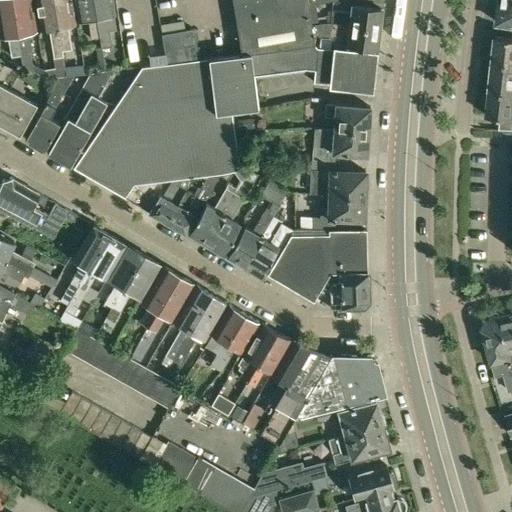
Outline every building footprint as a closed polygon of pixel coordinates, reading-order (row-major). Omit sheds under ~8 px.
[(10,0),(0,0),(0,37),(7,36),(10,56),(19,55),(10,0)] [(30,0),(10,0),(19,55),(21,68),(33,72),(29,52),(30,52),(27,33),(36,31),(30,0)] [(35,0),(41,30),(48,29),(53,59),(62,58),(61,52),(52,0),(35,0)] [(70,0),(52,0),(61,52),(70,50),(66,26),(74,25),(70,0)] [(93,0),(74,0),(78,22),(88,20),(91,40),(99,39),(93,0)] [(100,49),(102,49),(110,48),(108,32),(116,31),(110,0),(93,0),(99,39),(100,49)] [(233,0),(243,54),(314,46),(313,35),(311,27),(309,6),(307,0),(233,0)] [(497,12),(496,18),(498,20),(498,23),(511,25),(511,0),(501,0),(500,11),(497,12)] [(380,17),(382,7),(352,4),(351,13),(332,11),(331,23),(382,28),(383,19),(380,17)] [(380,38),(382,28),(331,23),(311,27),(313,35),(332,37),(332,35),(348,37),(347,46),(376,50),(377,39),(380,38)] [(163,34),(168,64),(200,60),(195,29),(165,34),(163,34)] [(493,61),(511,63),(511,38),(496,36),(493,61)] [(319,48),(314,46),(243,54),(200,60),(168,64),(143,67),(73,167),(125,197),(125,196),(133,182),(153,180),(234,172),(239,172),(231,114),(258,110),(254,77),(306,70),(315,71),(313,83),(374,90),(378,55),(319,48)] [(65,76),(62,58),(53,59),(54,68),(56,76),(57,76),(65,76)] [(491,84),(490,89),(511,91),(511,63),(493,61),(491,84)] [(113,71),(99,73),(90,74),(64,117),(66,118),(47,151),(69,164),(107,101),(98,96),(113,71)] [(24,138),(43,149),(60,122),(51,117),(58,106),(56,105),(74,76),(65,76),(57,76),(49,91),(52,92),(24,138)] [(0,106),(10,88),(0,82),(0,106)] [(0,124),(19,135),(37,103),(10,88),(0,106),(0,124)] [(511,91),(490,89),(487,114),(511,117),(511,91)] [(336,118),(335,129),(368,131),(368,128),(371,127),(372,121),(369,120),(370,108),(326,105),(325,117),(336,118)] [(254,128),(252,117),(235,119),(236,130),(254,128)] [(368,134),(368,131),(335,129),(313,127),(311,163),(332,164),(333,153),(366,155),(367,144),(370,143),(370,137),(368,134)] [(307,163),(306,172),(309,172),(315,173),(315,171),(323,171),(323,179),(330,179),(330,194),(367,195),(367,183),(364,181),(365,170),(334,169),(332,169),(332,164),(311,163),(307,163)] [(248,171),(239,172),(234,172),(241,183),(244,178),(248,171)] [(193,193),(185,189),(166,220),(184,231),(217,175),(206,176),(193,193)] [(73,223),(77,216),(54,202),(48,214),(32,205),(34,200),(43,204),(46,198),(11,177),(3,179),(0,185),(0,214),(0,215),(3,210),(52,237),(63,217),(73,223)] [(125,196),(139,204),(166,220),(185,189),(192,177),(172,179),(160,197),(147,191),(153,181),(153,180),(133,182),(125,196)] [(241,183),(238,190),(206,241),(213,245),(213,248),(218,251),(220,250),(223,251),(240,223),(233,219),(247,195),(255,184),(244,178),(241,183)] [(238,260),(245,264),(276,213),(275,212),(287,190),(269,180),(261,194),(273,202),(269,209),(266,207),(252,231),(244,226),(227,254),(230,256),(231,257),(236,260),(238,260)] [(201,238),(206,241),(238,190),(227,184),(214,207),(206,203),(189,231),(193,234),(193,236),(198,239),(201,238)] [(367,205),(367,195),(330,194),(330,207),(322,207),(322,216),(315,216),(314,229),(334,229),(335,218),(365,218),(365,208),(367,205)] [(280,215),(276,213),(245,264),(252,268),(252,271),(258,274),(259,274),(261,275),(279,246),(270,241),(284,218),(280,215)] [(67,305),(80,283),(109,234),(93,225),(72,259),(81,264),(60,300),(67,305)] [(312,302),(322,285),(328,274),(366,274),(366,230),(334,229),(314,229),(293,229),(266,274),(312,302)] [(14,243),(0,234),(0,256),(29,273),(52,286),(56,279),(31,266),(30,268),(28,267),(31,260),(10,250),(14,243)] [(124,243),(109,234),(80,283),(67,305),(59,319),(76,328),(82,319),(73,314),(96,273),(104,278),(124,243)] [(104,303),(113,308),(145,254),(128,245),(108,280),(115,284),(104,303)] [(159,263),(145,254),(113,308),(121,312),(131,294),(138,298),(159,263)] [(29,273),(0,256),(0,270),(23,283),(26,277),(27,277),(29,273)] [(139,322),(148,327),(179,274),(164,265),(142,302),(149,306),(139,322)] [(179,274),(148,327),(157,332),(166,316),(172,319),(193,282),(179,274)] [(328,274),(322,285),(329,285),(329,308),(362,307),(367,302),(366,274),(328,274)] [(0,284),(0,320),(2,322),(15,293),(0,284)] [(179,350),(212,293),(197,285),(175,323),(181,327),(171,345),(165,355),(173,360),(179,350)] [(35,291),(29,300),(38,306),(44,297),(35,291)] [(212,293),(179,350),(173,360),(180,365),(186,354),(197,336),(204,340),(226,302),(212,293)] [(260,321),(244,313),(229,304),(211,334),(212,335),(205,347),(217,353),(210,365),(221,371),(235,348),(242,352),(260,321)] [(511,313),(500,316),(511,359),(511,313)] [(497,375),(504,373),(511,370),(511,359),(500,316),(491,318),(485,328),(494,361),(497,375)] [(248,382),(277,332),(263,323),(239,364),(245,368),(240,377),(248,382)] [(64,350),(75,356),(86,335),(76,329),(64,350)] [(291,340),(277,332),(248,382),(255,386),(265,368),(272,372),(291,340)] [(97,340),(86,335),(75,356),(85,362),(97,340)] [(85,362),(95,367),(107,346),(97,340),(85,362)] [(272,414),(311,347),(294,340),(274,376),(281,381),(264,410),(272,414)] [(117,352),(107,346),(95,367),(106,373),(117,352)] [(294,417),(316,411),(331,408),(386,393),(384,382),(378,361),(370,355),(331,353),(327,353),(311,347),(272,414),(260,433),(278,444),(294,417)] [(116,379),(128,357),(117,352),(106,373),(116,379)] [(173,360),(165,355),(160,363),(169,368),(173,360)] [(138,363),(128,357),(116,379),(126,385),(138,363)] [(149,369),(138,363),(126,385),(137,390),(149,369)] [(149,369),(137,390),(147,396),(159,375),(149,369)] [(169,380),(159,375),(147,396),(157,402),(169,380)] [(180,386),(169,380),(157,402),(168,407),(180,386)] [(40,399),(61,411),(67,401),(46,389),(40,399)] [(71,416),(83,396),(73,390),(67,401),(61,411),(71,416)] [(214,404),(229,412),(233,406),(236,401),(221,392),(214,404)] [(71,416),(81,422),(93,401),(83,396),(71,416)] [(102,407),(93,401),(81,422),(90,428),(102,407)] [(346,434),(383,424),(382,424),(385,420),(383,411),(379,409),(377,401),(340,410),(346,434)] [(237,405),(231,414),(242,420),(248,411),(237,405)] [(90,428),(100,433),(112,413),(102,407),(90,428)] [(331,408),(316,411),(319,420),(333,416),(331,408)] [(122,418),(112,413),(100,433),(110,439),(122,418)] [(110,439),(120,445),(132,424),(122,418),(110,439)] [(120,445),(130,451),(142,430),(132,424),(120,445)] [(389,448),(383,424),(346,434),(328,439),(335,464),(370,455),(369,453),(389,448)] [(140,456),(152,435),(142,430),(130,451),(140,456)] [(236,511),(240,511),(248,497),(254,487),(235,476),(215,465),(214,467),(167,440),(154,464),(236,511)] [(261,474),(254,487),(248,497),(311,480),(326,476),(323,463),(303,468),(301,462),(262,472),(261,474)] [(364,496),(391,488),(392,488),(392,486),(396,485),(393,473),(389,474),(386,464),(361,471),(361,470),(346,474),(349,485),(352,484),(356,498),(364,496)] [(0,506),(13,484),(0,475),(0,506)] [(319,511),(311,480),(248,497),(240,511),(270,511),(274,506),(280,504),(282,511),(319,511)] [(357,503),(347,505),(348,511),(403,511),(405,511),(407,508),(408,506),(407,503),(405,501),(403,499),(399,498),(397,498),(394,499),(391,488),(364,496),(366,500),(357,503)]
